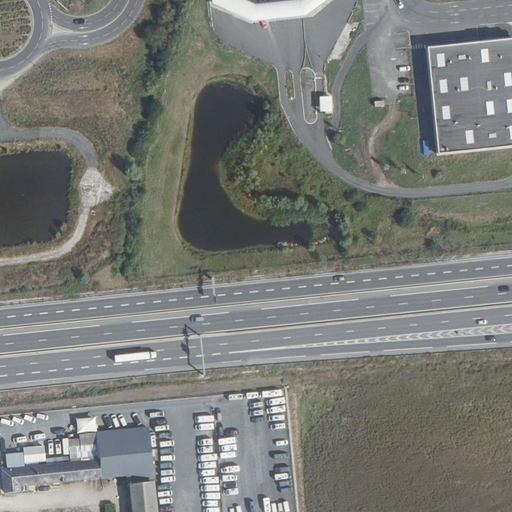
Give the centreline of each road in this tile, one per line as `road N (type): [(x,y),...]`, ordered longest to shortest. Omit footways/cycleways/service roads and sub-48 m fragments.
road 1 (trunk): [(511,265),(0,320)]
road 2 (trunk): [(511,294),(0,344)]
road 3 (trunk): [(222,347),(511,316)]
road 4 (trunk): [(222,347),(273,355),(511,337)]
road 5 (trunk): [(0,366),(222,347)]
road 6 (unclassified): [(36,49),(102,36),(137,0)]
